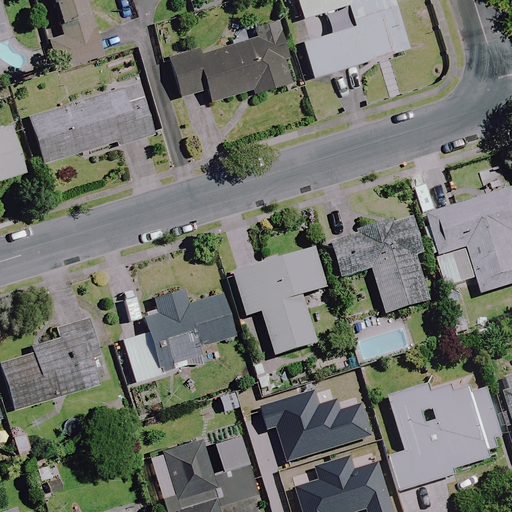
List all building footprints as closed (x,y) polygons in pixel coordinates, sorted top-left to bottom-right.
[(48,0),(57,27),(87,17),(81,0),(48,0)] [(404,52),(387,0),(292,0),(299,22),(344,8),(351,29),(298,45),(310,81),(404,52)] [(292,84),(275,24),(255,30),(257,38),(197,56),(195,51),(165,60),(177,101),(203,93),(206,105),(248,93),(249,97),(292,84)] [(150,138),(140,108),(125,112),(119,91),(25,121),(40,167),(112,145),(113,149),(150,138)] [(0,181),(19,176),(4,129),(0,130),(0,181)] [(511,236),(511,202),(509,193),(423,219),(437,262),(433,263),(442,292),(472,282),(477,298),(511,287),(511,249),(508,237),(511,236)] [(421,257),(411,222),(357,237),(358,240),(330,248),(339,281),(369,273),(382,318),(426,306),(413,260),(421,257)] [(323,292),(312,253),(230,277),(243,320),(258,316),(272,360),(314,347),(300,299),(323,292)] [(232,338),(219,294),(184,305),(180,293),(151,301),(156,316),(141,320),(146,336),(120,344),(132,384),(199,364),(195,349),(232,338)] [(93,353),(83,322),(55,331),(59,342),(26,352),(0,359),(0,381),(10,414),(95,387),(85,356),(93,353)] [(511,377),(498,382),(511,434),(511,377)] [(501,458),(479,381),(387,408),(401,456),(388,459),(398,494),(453,479),(451,473),(501,458)] [(0,464),(27,457),(20,433),(10,436),(7,429),(0,431),(0,464)] [(289,450),(284,433),(255,441),(276,511),(291,511),(346,496),(349,507),(386,496),(372,446),(337,456),(331,437),(289,450)] [(218,511),(202,444),(158,454),(169,496),(159,499),(162,511),(218,511)]
